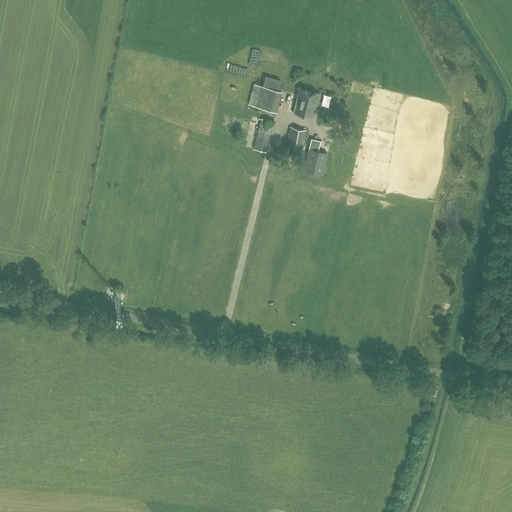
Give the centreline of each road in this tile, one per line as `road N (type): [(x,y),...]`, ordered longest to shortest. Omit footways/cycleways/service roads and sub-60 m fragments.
road 1 (tertiary): [(511,386),(0,295)]
road 2 (track): [(406,511),(457,376)]
